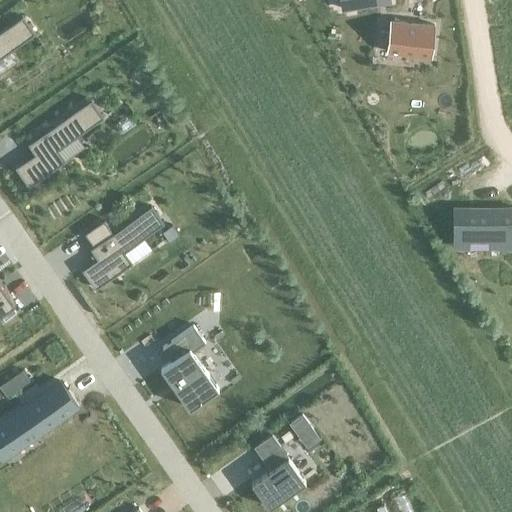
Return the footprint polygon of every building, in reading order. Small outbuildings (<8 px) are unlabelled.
[(390,0),(341,0),(343,9),(390,1),(390,0)] [(0,58),(35,33),(23,15),(0,31),(0,58)] [(393,18),(389,50),(433,55),(437,23),(393,18)] [(35,153),(15,167),(29,186),(66,160),(58,149),(104,117),(91,99),(28,143),(35,153)] [(453,179),(441,186),(448,198),(460,191),(453,179)] [(97,258),(82,269),(96,288),(133,262),(125,251),(164,223),(151,205),(111,233),(103,222),(85,234),(93,246),(90,248),(97,258)] [(511,206),(453,207),(453,239),(511,238),(511,206)] [(0,312),(15,302),(0,280),(0,312)] [(484,283),(475,288),(485,305),(494,300),(484,283)] [(0,313),(4,320),(16,312),(11,305),(0,313)] [(171,359),(160,366),(190,408),(219,387),(204,367),(193,350),(206,341),(194,323),(162,346),(171,359)] [(9,379),(0,384),(0,386),(7,395),(16,389),(9,379)] [(20,407),(0,421),(0,444),(8,455),(78,406),(59,380),(31,400),(33,403),(23,410),(20,407)] [(301,412),(288,420),(298,435),(311,426),(301,412)] [(272,434),(254,447),(262,459),(281,446),(272,434)] [(288,456),(252,482),(269,506),(305,481),(288,456)]
